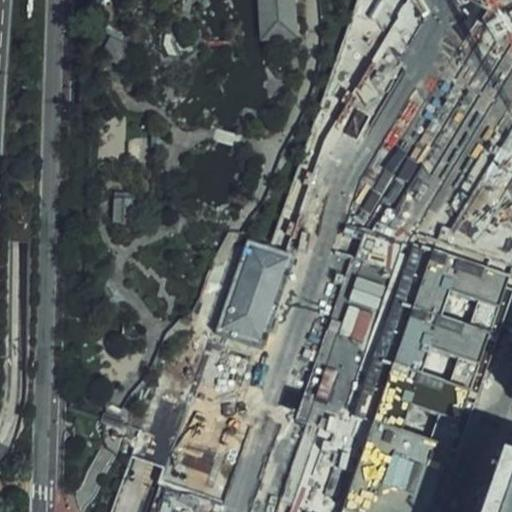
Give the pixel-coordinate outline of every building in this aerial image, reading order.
[(300,0),(260,0),(263,40),(303,38),(300,0)] [(127,51),(110,42),(102,57),(119,66),(127,51)] [(138,197),(116,197),(115,223),(137,224),(138,197)] [(246,242),(218,330),(263,344),(290,255),(246,242)] [(511,272),(435,247),(346,511),(441,511),(511,303),(511,272)] [(126,322),(126,337),(141,338),(134,322),(126,322)] [(106,414),(103,423),(123,429),(126,420),(106,414)] [(511,511),(511,429),(502,446),(479,511),(511,511)]
